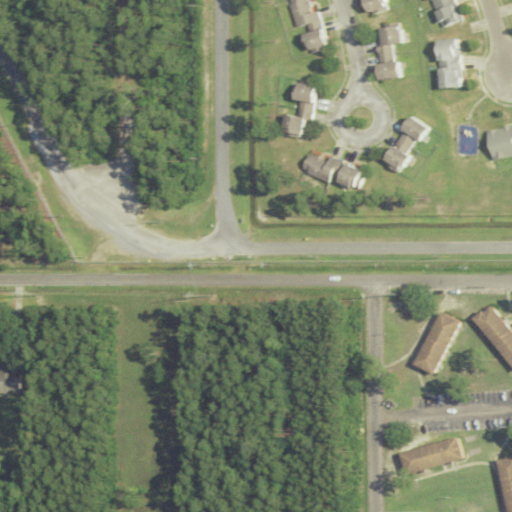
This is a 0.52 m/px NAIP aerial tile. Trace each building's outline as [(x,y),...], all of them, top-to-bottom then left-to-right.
[(312,2),(314,9),(312,9),(314,15),(320,13),(330,48),(328,49),(328,51),(312,56),(306,36),(312,35),(309,27),(299,30),(292,6),(294,5),(292,0),(309,0),(310,2),(312,2)] [(387,0),(389,5),(387,6),(389,12),(372,18),(365,0),(387,0)] [(462,23),(463,25),(445,31),(443,24),(438,26),(435,19),(439,17),(432,0),(456,0),(465,22),(462,23)] [(401,29),(401,32),(403,32),(405,46),(393,48),(395,65),(401,64),(403,80),(381,83),(380,67),(381,67),(380,56),(379,56),(378,46),(384,46),(383,30),(385,30),(385,26),(399,24),(400,29),(401,29)] [(464,90),(443,92),(443,85),(438,85),(437,77),(442,76),(440,57),(435,58),(435,50),(440,50),(440,43),(460,41),(460,49),(462,49),(464,80),(463,80),(464,90)] [(319,89),(315,123),(308,122),(306,138),(301,137),(301,139),(286,137),(287,131),(286,131),(288,117),(300,118),(302,104),(297,103),(299,89),(302,89),(302,86),(303,86),(304,82),(316,83),(316,88),(319,89)] [(417,141),(407,156),(413,160),(405,171),(404,170),(402,174),(401,173),(399,175),(387,167),(389,164),(387,163),(399,145),(398,144),(405,134),(404,133),(413,119),(431,132),(423,145),(417,141)] [(511,158),(495,163),(488,134),(511,127),(511,158)] [(330,165),(333,159),(343,163),(343,162),(350,166),(350,167),(366,174),(359,189),(356,188),(354,191),(341,185),(344,179),(336,176),(332,185),(310,175),(310,174),(305,171),(312,156),(318,159),(319,157),(325,160),(324,162),(330,165)] [(511,359),(475,313),(485,305),(487,307),(494,301),(511,323),(511,359)] [(416,359),(444,307),(464,318),(435,370),(416,359)] [(22,370),(22,390),(9,391),(6,391),(6,390),(0,390),(0,368),(9,368),(9,370),(22,370)] [(402,449),(460,433),(466,454),(409,471),(402,449)] [(511,511),(500,456),(510,454),(509,452),(511,451),(511,511)]
